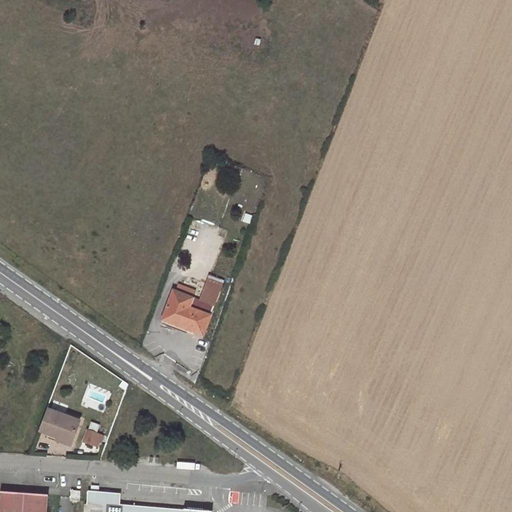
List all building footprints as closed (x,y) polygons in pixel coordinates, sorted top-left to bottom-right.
[(249,224),(251,216),(243,213),(240,222),(249,224)] [(209,273),(203,291),(217,296),(223,279),(209,273)] [(177,282),(165,318),(191,328),(203,333),(214,304),(200,298),(193,295),(195,288),(177,282)] [(203,291),(200,298),(214,304),(217,296),(203,291)] [(191,328),(165,318),(161,324),(189,335),(191,328)] [(80,423),(47,409),(38,432),(71,446),(80,423)] [(93,434),(82,430),(77,443),(89,447),(93,434)] [(46,511),(48,484),(1,481),(0,495),(0,511),(46,511)] [(87,511),(212,511),(213,504),(185,502),(184,502),(121,497),(113,497),(114,486),(89,484),(87,511)] [(122,486),(114,486),(113,497),(121,497),(122,486)]
